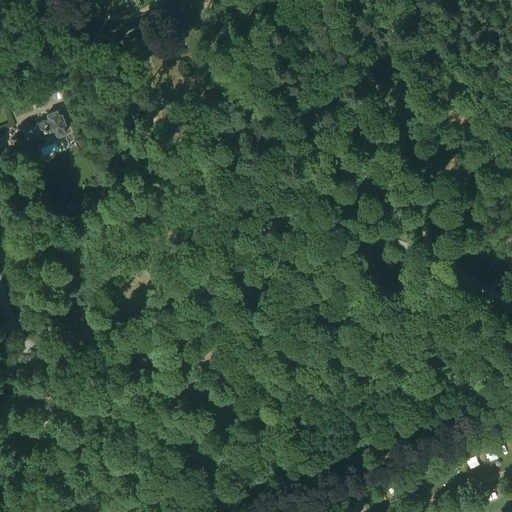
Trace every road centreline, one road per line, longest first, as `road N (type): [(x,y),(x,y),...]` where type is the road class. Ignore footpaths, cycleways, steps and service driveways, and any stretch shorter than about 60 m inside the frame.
road 1 (unknown): [(54,350),(189,243),(246,229),(309,190),(320,166),(346,0)]
road 2 (unclassified): [(27,361),(229,253),(296,236)]
road 3 (track): [(433,258),(350,30)]
road 4 (unclassified): [(511,307),(391,242),(296,236)]
road 5 (track): [(325,186),(350,30)]
road 6 (track): [(511,473),(394,511)]
